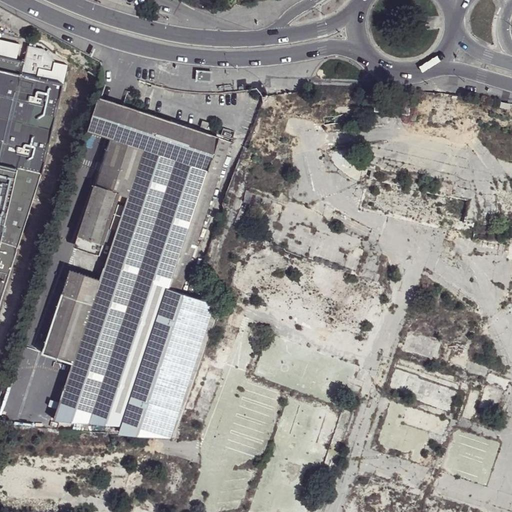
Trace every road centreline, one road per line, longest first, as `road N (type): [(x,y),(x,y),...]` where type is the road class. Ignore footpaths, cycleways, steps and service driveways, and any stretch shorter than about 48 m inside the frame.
road 1 (secondary): [(11,0),(121,43),(183,55),(262,57),(339,47),(362,54)]
road 2 (unknown): [(115,91),(13,417)]
road 3 (secondary): [(356,12),(322,30),(220,39),(171,34),(60,0)]
road 4 (unknown): [(115,91),(232,120),(189,264)]
